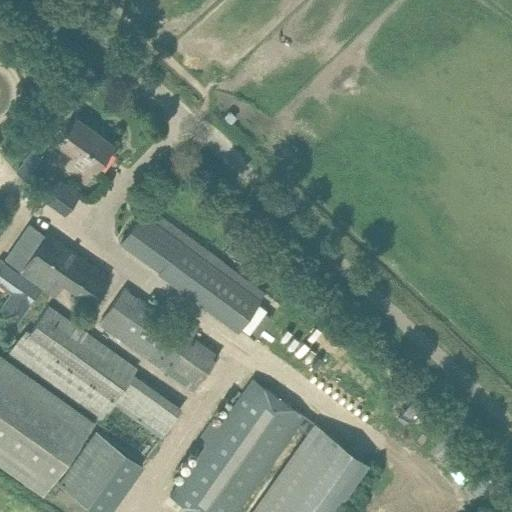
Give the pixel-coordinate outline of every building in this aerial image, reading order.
[(94,168),(113,142),(76,115),(57,141),(94,168)] [(52,175),(40,196),(66,211),(79,191),(52,175)] [(259,298),(142,212),(121,241),(237,327),(259,298)] [(108,276),(47,234),(21,270),(55,293),(62,283),(90,302),(108,276)] [(5,260),(0,267),(0,284),(10,291),(0,305),(0,314),(15,325),(41,287),(5,260)] [(124,286),(99,322),(193,390),(219,353),(192,335),(198,326),(181,313),(175,322),(124,286)] [(25,326),(8,353),(101,419),(98,422),(146,456),(182,407),(134,370),(137,366),(49,303),(30,330),(25,326)] [(93,421),(0,355),(0,461),(43,492),(93,421)] [(427,511),(432,505),(252,378),(219,425),(211,419),(197,439),(204,445),(170,494),(194,511),(235,511),(297,426),(306,432),(249,511),(427,511)] [(108,511),(143,463),(96,427),(58,480),(101,511),(108,511)] [(439,472),(473,504),(496,480),(461,448),(439,472)]
